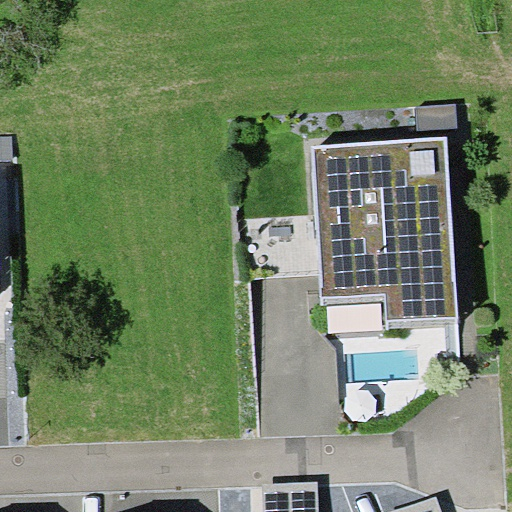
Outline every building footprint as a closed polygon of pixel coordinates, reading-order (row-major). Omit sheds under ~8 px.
[(456,104),(415,106),(417,138),(447,136),(458,135),(456,104)] [(324,299),(386,294),(388,320),(459,316),(447,136),(417,138),(314,145),(324,299)] [(13,137),(0,137),(0,161),(14,161),(13,137)] [(263,483),(264,511),(318,511),(317,482),(263,483)] [(390,511),(443,511),(438,496),(390,511)]
